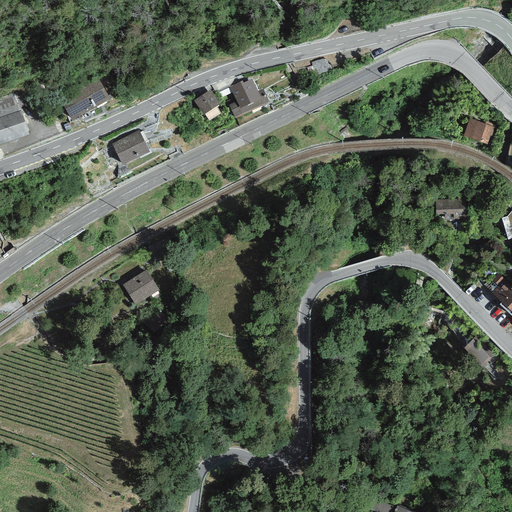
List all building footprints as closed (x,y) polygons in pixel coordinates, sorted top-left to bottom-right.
[(316,61),(318,74),(333,71),(330,59),(316,61)] [(97,76),(58,98),(71,121),(110,99),(97,76)] [(229,105),(235,119),(269,103),(262,89),(258,92),(252,79),(243,83),(242,81),(229,87),(236,101),(229,105)] [(210,90),(194,101),(203,115),(220,104),(210,90)] [(0,117),(20,110),(19,106),(24,104),(21,93),(13,96),(12,93),(0,97),(0,117)] [(20,110),(0,117),(0,144),(29,135),(20,110)] [(497,128),(470,118),(463,137),(488,146),(491,137),(494,138),(497,128)] [(139,130),(112,144),(122,165),(149,152),(139,130)] [(435,200),(436,214),(445,214),(445,219),(468,218),(467,198),(435,200)] [(502,218),(508,240),(511,239),(511,238),(511,237),(511,231),(508,216),(502,218)] [(146,270),(123,285),(135,305),(159,290),(146,270)] [(511,311),(511,290),(511,289),(511,287),(511,285),(498,273),(492,280),(498,286),(492,293),(511,311)] [(495,355),(476,336),(463,348),(483,368),(495,355)] [(286,483),(275,482),(274,495),(285,497),(286,483)] [(413,511),(397,504),(396,507),(376,498),(371,509),(376,511),(413,511)]
